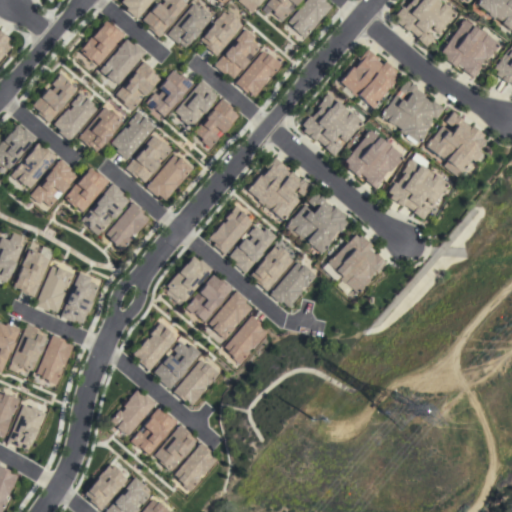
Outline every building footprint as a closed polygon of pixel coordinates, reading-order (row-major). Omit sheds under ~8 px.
[(151,0),(135,19),(124,10),(126,8),(119,2),(120,0),(151,0)] [(157,37),(145,27),(147,25),(141,20),(156,2),(159,5),(163,1),(162,0),(180,0),(185,4),(157,37)] [(234,0),(248,13),(259,0),(234,0)] [(267,0),(298,0),(292,6),(289,3),(286,7),(289,10),(280,21),(271,14),(273,12),(264,4),(267,0)] [(304,0),(324,0),(323,1),(330,6),(322,16),(321,15),(316,21),(317,22),(302,38),(289,27),(290,26),(286,22),(304,0)] [(437,33),(431,29),(432,28),(429,25),(422,33),(425,35),(427,32),(433,37),(425,47),(415,38),(416,37),(407,30),(406,32),(395,21),(397,19),(393,15),(401,6),(403,8),(410,0),(436,0),(441,4),(442,3),(454,13),(452,16),(453,17),(449,21),(448,20),(437,33)] [(478,0),(511,0),(511,32),(500,23),(500,22),(494,17),(492,19),(486,14),(487,13),(475,4),(478,0)] [(192,3),(198,8),(199,7),(208,15),(207,16),(210,18),(191,40),(191,39),(186,45),(183,47),(177,42),(176,44),(165,34),(192,3)] [(214,56),(203,46),(204,45),(198,40),(200,38),(199,37),(223,9),(225,11),(226,10),(236,19),(234,20),(241,25),(214,56)] [(458,26),(457,26),(461,20),(462,21),(463,20),(479,32),(481,29),(486,33),(485,34),(497,43),(495,46),(496,47),(493,52),(491,51),(485,59),(483,58),(477,66),(480,67),(472,78),(461,70),(462,68),(456,63),(453,67),(441,57),(443,55),(439,52),(458,26)] [(96,65),(95,64),(93,65),(86,60),(85,61),(80,56),(82,55),(79,53),(80,52),(78,50),(90,36),(91,36),(104,21),(110,26),(111,24),(123,34),(96,65)] [(243,29),(253,38),(250,41),(257,48),(231,79),(224,73),(223,75),(212,65),(243,29)] [(0,56),(0,32),(9,40),(6,43),(10,45),(0,56)] [(116,85),(111,81),(110,82),(97,71),(111,55),(112,55),(117,49),(116,49),(124,39),(131,45),(133,43),(144,52),(116,85)] [(493,74),(496,71),(492,68),(511,43),(511,85),(507,81),(505,84),(493,74)] [(374,103),(375,104),(372,107),(371,107),(370,108),(355,95),(353,97),(348,93),(349,92),(338,82),(351,67),(353,68),(359,61),(357,59),(365,49),(376,58),(374,60),(380,65),(383,61),(395,71),(393,74),(396,77),(374,103)] [(260,51),(265,55),(271,60),(272,59),(279,64),(269,77),(267,75),(264,79),(265,80),(260,86),(260,87),(252,97),(248,94),(249,93),(246,91),(244,93),(233,83),(260,51)] [(141,61),(153,71),(151,73),(157,79),(142,96),(139,93),(135,98),(138,100),(129,111),(113,97),(114,96),(113,95),(141,61)] [(162,117),(153,110),(152,111),(143,103),(152,93),(156,96),(160,91),(156,88),(164,79),(164,78),(171,70),(178,76),(179,74),(191,84),(162,117)] [(47,123),(35,113),(37,111),(30,106),(39,96),(46,88),(49,91),(53,87),(50,84),(59,73),(68,81),(67,83),(75,90),(47,123)] [(199,80),(210,89),(209,91),(216,97),(190,127),(187,124),(186,126),(178,118),(179,117),(172,112),(199,80)] [(393,94),(399,98),(398,100),(402,103),(408,94),(405,92),(403,95),(397,90),(404,80),(410,84),(414,87),(413,88),(423,95),(422,97),(428,102),(430,100),(441,108),(433,119),(431,118),(426,125),(428,127),(416,143),(404,134),(403,135),(397,131),(399,129),(392,124),(391,125),(377,115),(382,108),(383,109),(393,94)] [(67,141),(56,132),(58,130),(51,124),(59,115),(60,116),(66,109),(67,110),(71,106),(69,104),(78,93),(92,104),(91,105),(95,109),(67,141)] [(308,116),(310,117),(317,109),(315,107),(321,101),(320,100),(324,95),(325,96),(326,94),(348,113),(349,112),(361,122),(358,125),(359,126),(356,130),(355,129),(343,142),(337,137),(338,136),(336,134),(329,142),(332,144),(334,141),(340,146),(332,156),(322,147),(323,146),(315,139),(313,141),(301,131),(304,128),(300,125),(308,116)] [(220,98),(231,108),(229,110),(236,116),(221,133),(217,130),(213,135),(217,138),(208,148),(199,140),(200,139),(191,131),(220,98)] [(102,107),(109,113),(110,111),(120,119),(119,120),(120,122),(102,144),(102,143),(95,151),(89,146),(87,148),(76,138),(102,107)] [(125,160),(114,151),(116,149),(109,143),(117,134),(123,127),(125,129),(129,125),(126,123),(136,111),(149,122),(148,124),(153,127),(125,160)] [(441,166),(445,162),(437,155),(436,156),(424,147),(427,143),(425,142),(428,139),(429,140),(439,126),(445,131),(445,132),(448,134),(454,126),(451,123),(449,126),(443,121),(451,112),(461,119),(460,120),(469,128),(470,126),(482,135),(480,138),(484,141),(476,150),(480,153),(473,162),(469,160),(463,168),(464,168),(461,172),(460,172),(459,173),(459,172),(455,177),(441,166)] [(7,169),(5,168),(4,169),(0,165),(0,141),(7,133),(8,133),(15,125),(21,130),(23,128),(34,138),(7,169)] [(344,167),(346,164),(342,161),(364,136),(363,135),(366,131),(367,132),(369,130),(383,143),(385,141),(390,145),(389,146),(401,156),(398,159),(400,161),(396,164),(395,163),(388,171),(386,170),(380,177),(382,179),(374,189),(363,180),(365,178),(358,173),(355,177),(344,167)] [(151,136),(160,144),(162,142),(170,149),(161,160),(158,157),(154,161),(157,164),(142,182),(136,177),(134,178),(123,169),(151,136)] [(27,188),(23,185),(22,186),(16,180),(15,181),(8,175),(19,163),(21,165),(24,161),(22,160),(32,148),(31,148),(36,143),(42,148),(43,146),(55,157),(27,188)] [(172,155),(177,159),(178,158),(190,169),(181,180),(177,186),(176,185),(164,200),(157,195),(155,197),(144,187),(172,155)] [(286,214),(287,215),(285,217),(283,216),(280,220),(268,210),(269,209),(262,203),(261,205),(256,201),(257,200),(245,190),(258,175),(260,176),(266,169),(264,167),(272,158),(283,166),(281,168),(288,174),(289,172),(298,179),(299,179),(308,186),(300,196),(295,191),(297,188),(294,186),(287,194),(290,197),(291,196),(297,201),(286,214)] [(58,159),(69,169),(67,170),(74,176),(59,194),(55,190),(51,196),(55,199),(48,207),(40,200),(37,204),(27,196),(58,159)] [(433,175),(433,174),(446,183),(445,185),(446,185),(442,191),(441,190),(431,205),(425,200),(425,199),(422,197),(416,206),(420,208),(422,205),(428,209),(421,220),(410,212),(411,211),(402,204),(400,206),(388,198),(390,195),(386,192),(393,182),(395,184),(402,174),(400,172),(405,165),(404,164),(407,160),(408,160),(409,159),(433,175)] [(80,212),(74,207),(73,208),(64,200),(64,199),(62,197),(74,183),(75,183),(88,167),(94,173),(95,171),(107,181),(80,212)] [(110,183),(122,193),(120,195),(127,201),(111,219),(107,216),(103,220),(107,223),(100,232),(99,232),(96,235),(79,220),(110,183)] [(302,205),(307,210),(306,212),(309,214),(316,206),(313,204),(311,206),(305,201),(313,192),(323,200),(322,201),(331,209),(332,207),(344,217),(341,219),(345,223),(323,248),(324,249),(321,253),(320,252),(319,253),(297,234),(296,236),(284,225),(287,223),(286,222),(289,218),(290,219),(302,205)] [(131,202),(142,212),(140,214),(142,216),(143,215),(147,219),(134,234),(135,234),(130,240),(129,240),(120,251),(113,245),(113,244),(107,239),(108,238),(104,234),(131,202)] [(223,255),(211,245),(213,243),(211,241),(210,241),(207,239),(221,222),(222,223),(225,220),(224,218),(234,206),(247,217),(246,219),(250,223),(223,255)] [(243,273),(232,264),(234,262),(227,256),(242,238),(246,242),(250,237),(246,233),(254,225),(261,232),(265,228),(274,237),(243,273)] [(0,237),(8,241),(11,233),(21,237),(18,245),(21,246),(10,272),(9,272),(5,282),(0,280),(0,237)] [(353,234),(356,237),(359,235),(370,246),(367,249),(372,255),(374,253),(384,262),(375,272),(373,270),(366,277),(368,279),(360,287),(362,288),(358,291),(357,290),(354,293),(343,283),(342,283),(338,279),(339,277),(325,263),(327,262),(326,261),(330,256),(331,257),(353,234)] [(265,291),(253,281),(254,280),(248,275),(255,267),(254,267),(274,245),(275,246),(276,245),(286,254),(284,255),(291,261),(265,291)] [(32,297),(18,291),(19,290),(11,286),(27,250),(28,251),(29,250),(41,255),(40,256),(48,260),(32,297)] [(183,301),(176,296),(175,297),(166,289),(167,288),(164,286),(182,264),(183,265),(191,256),(197,261),(199,260),(210,269),(183,301)] [(295,262),(300,266),(301,265),(314,276),(304,287),(302,285),(298,289),(300,291),(294,298),(295,298),(287,307),(280,301),(279,304),(268,294),(295,262)] [(50,266),(55,268),(56,267),(72,274),(67,286),(66,285),(65,287),(63,287),(61,291),(63,292),(59,301),(60,301),(55,312),(47,309),(46,311),(33,306),(50,266)] [(77,273),(89,278),(87,282),(97,286),(92,296),(88,294),(85,300),(90,302),(81,323),(72,320),(71,322),(58,317),(77,273)] [(202,321),(193,314),(192,315),(183,308),(192,297),(191,297),(211,274),(217,280),(219,279),(230,288),(202,321)] [(234,291),(245,300),(243,302),(250,308),(242,317),(236,324),(234,322),(230,326),(233,328),(223,340),(210,328),(211,327),(206,323),(234,291)] [(249,315),(260,325),(258,327),(261,329),(265,332),(251,348),(249,347),(246,351),(248,352),(237,364),(231,359),(232,358),(225,352),(226,351),(222,347),(249,315)] [(147,371),(136,361),(138,359),(135,357),(135,358),(131,355),(145,338),(147,339),(150,336),(148,334),(158,322),(167,330),(171,334),(170,335),(174,339),(147,371)] [(0,370),(0,324),(4,326),(5,323),(18,329),(0,370)] [(30,371),(28,370),(28,371),(16,366),(16,364),(9,361),(25,324),(39,329),(38,331),(45,334),(30,371)] [(50,335),(64,341),(63,343),(66,344),(71,345),(62,365),(60,365),(58,369),(61,370),(54,385),(46,381),(46,380),(39,377),(39,376),(34,373),(50,335)] [(168,389),(157,380),(158,378),(151,372),(167,354),(176,362),(180,357),(171,349),(178,341),(186,348),(189,344),(199,353),(168,389)] [(198,360),(203,364),(204,363),(210,368),(210,367),(217,373),(207,385),(205,383),(202,387),(204,389),(190,405),(186,402),(186,401),(184,400),(183,401),(171,392),(198,360)] [(126,435),(122,432),(121,433),(108,421),(117,410),(120,412),(123,408),(121,406),(127,399),(126,399),(134,390),(141,396),(143,394),(154,403),(126,435)] [(0,394),(1,395),(1,393),(9,397),(9,396),(18,399),(12,414),(9,413),(7,418),(9,418),(6,427),(1,438),(0,437),(0,394)] [(21,405),(29,408),(29,406),(40,411),(39,412),(42,414),(31,440),(31,439),(26,450),(19,447),(18,449),(5,443),(21,405)] [(147,455),(138,447),(136,448),(128,441),(137,431),(140,434),(144,429),(141,426),(148,418),(147,417),(155,408),(162,414),(164,412),(175,422),(147,455)] [(178,424),(189,434),(188,436),(194,441),(181,456),(182,457),(175,465),(175,464),(169,471),(167,469),(166,470),(156,462),(158,460),(152,455),(178,424)] [(199,443),(211,453),(209,455),(210,456),(211,455),(215,459),(201,476),(199,474),(196,478),(198,479),(188,492),(181,486),(182,485),(175,479),(176,478),(172,474),(199,443)] [(99,510),(88,500),(89,499),(83,494),(109,463),(120,473),(119,474),(125,480),(99,510)] [(0,511),(0,466),(9,470),(8,473),(11,474),(11,473),(16,476),(11,487),(10,487),(7,495),(5,494),(3,499),(5,500),(0,511)] [(103,511),(133,477),(143,485),(140,489),(148,496),(141,504),(137,501),(133,506),(137,509),(134,511),(103,511)] [(139,511),(150,499),(155,503),(156,502),(162,507),(163,507),(168,511),(139,511)]
